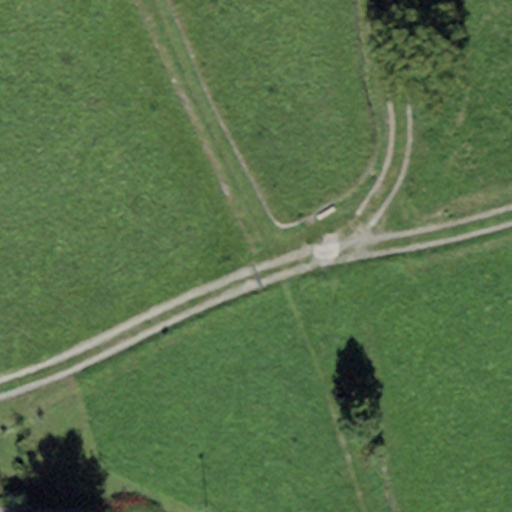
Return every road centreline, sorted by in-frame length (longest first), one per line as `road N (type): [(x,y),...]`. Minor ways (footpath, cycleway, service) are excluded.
road 1 (track): [(311,260),(230,290),(104,356),(0,384)]
road 2 (track): [(391,0),(407,114),(401,159),(345,247),(311,260)]
road 3 (track): [(345,247),(511,217)]
